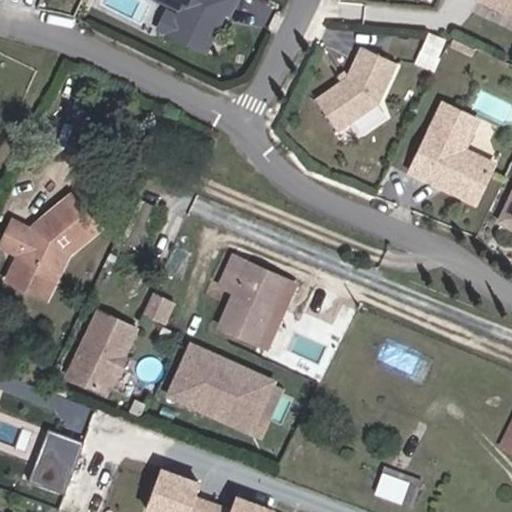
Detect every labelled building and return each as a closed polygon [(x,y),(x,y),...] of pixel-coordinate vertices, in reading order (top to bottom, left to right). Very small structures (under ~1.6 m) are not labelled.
[(221,12),(197,0),(131,0),(129,5),(167,23),(154,47),(190,64),(204,36),(202,32),(206,24),(214,27),(221,12)] [(511,0),(473,0),(471,6),(507,23),(509,19),(511,20),(511,0)] [(366,121),(387,82),(353,64),(337,94),(305,115),(326,147),(366,121)] [(452,168),(467,139),(433,122),(399,189),(417,197),(423,195),(431,199),(433,205),(463,221),(479,190),(455,179),(452,168)] [(511,190),(487,241),(511,253),(511,190)] [(423,195),(417,197),(433,205),(431,199),(423,195)] [(0,267),(8,272),(3,282),(22,290),(19,299),(40,308),(57,269),(86,244),(56,211),(28,236),(32,240),(22,251),(0,240),(0,267)] [(152,223),(135,214),(117,254),(134,262),(152,223)] [(208,343),(245,360),(264,319),(260,317),(271,293),(224,272),(211,301),(224,307),(208,343)] [(0,298),(37,315),(40,308),(19,299),(22,290),(3,282),(0,289),(0,298)] [(255,364),(286,298),(271,293),(260,317),(264,319),(245,360),(255,364)] [(95,409),(125,344),(88,327),(58,392),(95,409)] [(183,362),(162,408),(199,425),(203,416),(233,430),(248,423),(260,398),(183,362)] [(203,416),(199,425),(240,444),(248,423),(233,430),(203,416)] [(511,424),(508,422),(487,465),(511,478),(511,477),(511,424)] [(22,471),(39,477),(53,441),(35,434),(22,471)] [(52,500),(71,448),(53,441),(39,477),(22,471),(16,486),(33,493),(52,500)] [(153,498),(146,511),(187,511),(192,500),(158,486),(153,498)] [(401,511),(407,500),(373,486),(363,511),(401,511)]
